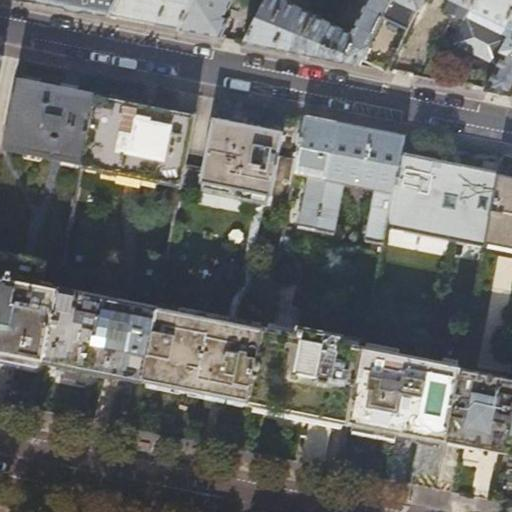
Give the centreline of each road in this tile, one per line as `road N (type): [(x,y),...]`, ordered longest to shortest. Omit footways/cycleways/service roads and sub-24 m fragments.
road 1 (residential): [(511,125),(0,23)]
road 2 (secondary): [(296,511),(0,453)]
